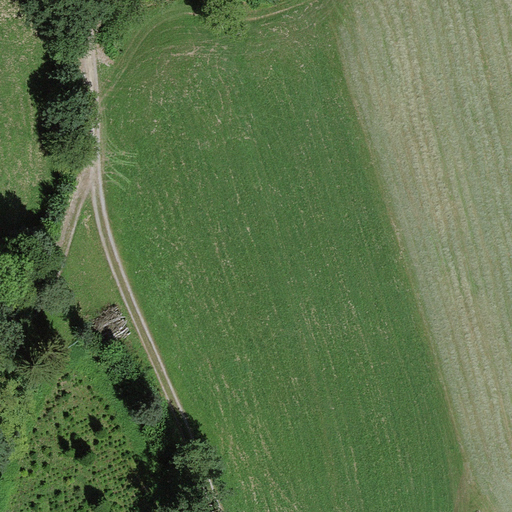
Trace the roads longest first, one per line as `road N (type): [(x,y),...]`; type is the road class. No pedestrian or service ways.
road 1 (track): [(0,405),(53,265),(96,115),(128,56),(152,27),(192,12),(316,0)]
road 2 (track): [(78,0),(96,208),(218,511)]
